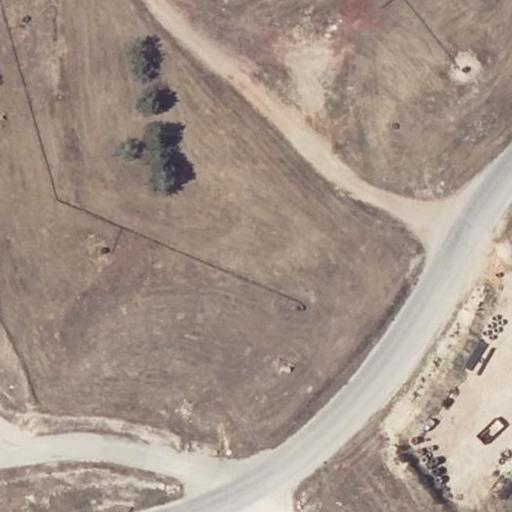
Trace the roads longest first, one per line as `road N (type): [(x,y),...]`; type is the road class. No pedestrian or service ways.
road 1 (track): [(151,0),(341,177),(463,246)]
road 2 (track): [(0,434),(147,453),(237,494)]
